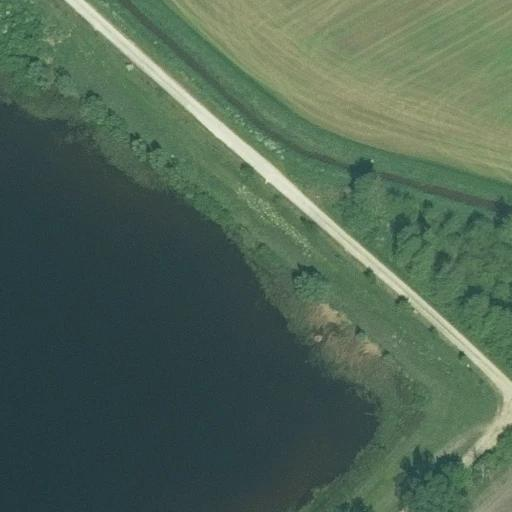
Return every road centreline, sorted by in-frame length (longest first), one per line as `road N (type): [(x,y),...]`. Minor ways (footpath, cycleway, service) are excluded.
road 1 (track): [(511,398),(83,0)]
road 2 (track): [(419,511),(511,425)]
